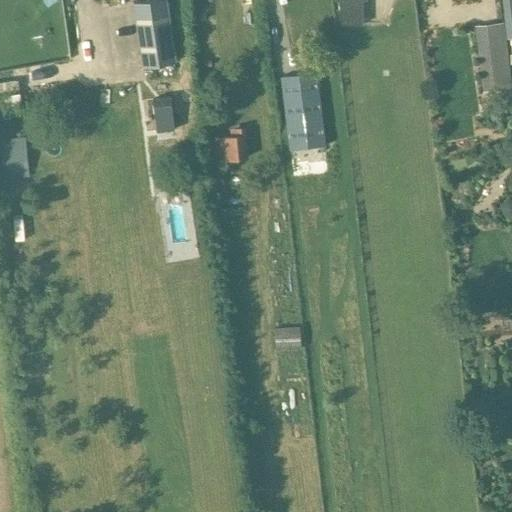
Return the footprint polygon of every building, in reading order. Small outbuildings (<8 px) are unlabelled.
[(143,66),(174,62),(177,61),(167,0),(145,0),(133,2),(143,66)] [(511,34),(511,0),(502,0),(503,34),(511,34)] [(483,90),(509,87),(501,23),(475,26),(483,90)] [(326,144),(319,92),(317,71),(281,76),(290,149),(326,144)] [(156,132),(176,129),(171,95),(152,97),(156,132)] [(210,138),(212,162),(246,159),(243,127),(229,128),(229,136),(210,138)] [(0,176),(26,176),(26,137),(1,137),(0,176)] [(275,348),(299,347),(298,325),(275,326),(275,348)]
